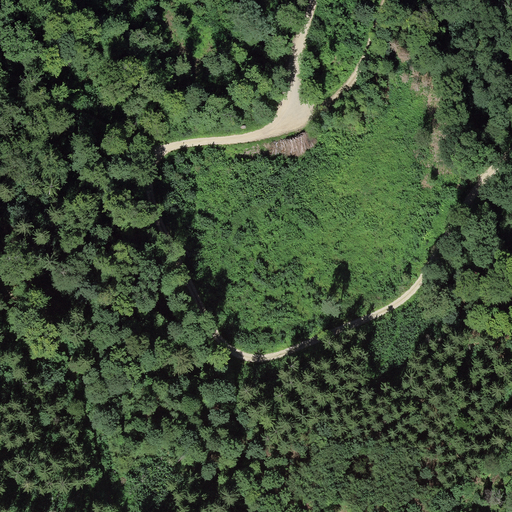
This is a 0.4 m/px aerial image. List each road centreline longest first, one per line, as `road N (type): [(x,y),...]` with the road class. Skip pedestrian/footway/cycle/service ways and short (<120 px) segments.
road 1 (track): [(511,152),(464,201),(405,297),(274,353),(249,354),(229,347),(211,324),(150,192),(157,153)]
road 2 (track): [(116,511),(70,362),(0,221)]
road 3 (track): [(315,0),(294,77),(294,121),(157,153)]
road 4 (track): [(157,153),(0,66)]
road 5 (track): [(294,121),(323,108),(353,79),(384,0)]
